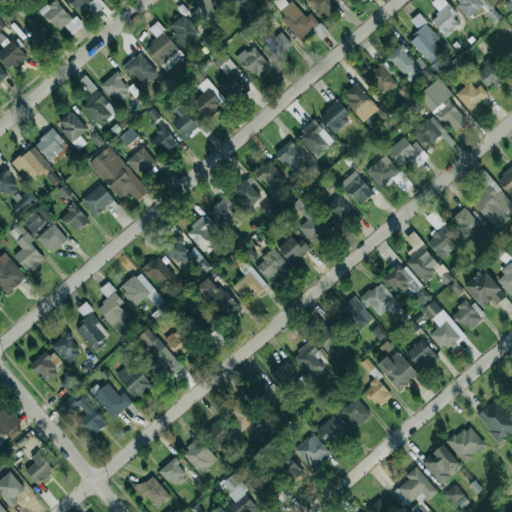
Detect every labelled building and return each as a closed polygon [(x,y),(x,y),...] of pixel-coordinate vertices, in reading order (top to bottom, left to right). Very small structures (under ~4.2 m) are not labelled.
[(83,25),(76,17),(72,20),(55,0),(52,0),(40,11),(58,32),(64,26),(72,35),(83,25)] [(66,0),(75,11),(85,3),(94,14),(103,7),(97,0),(66,0)] [(222,21),(212,6),(216,4),(213,0),(199,0),(193,5),(210,29),(222,21)] [(222,0),(233,12),(242,4),(251,14),(260,6),(254,0),(222,0)] [(305,17),(291,0),(286,5),(282,0),(276,6),(286,16),(282,20),(299,41),(312,30),(320,40),(328,34),(310,13),(305,17)] [(324,19),(340,6),(334,0),(309,0),(308,1),(324,19)] [(459,25),(452,17),(456,14),(444,0),(433,0),(431,2),(439,13),(430,20),(445,38),(459,25)] [(486,2),(484,0),(452,0),(469,18),(486,2)] [(408,41),(429,64),(442,53),(433,43),(439,38),(418,14),(410,21),(419,31),(408,41)] [(184,47),(198,35),(182,15),(167,28),(184,47)] [(184,56),(156,23),(148,29),(156,38),(145,48),(165,71),(184,56)] [(236,36),(245,44),(251,38),(243,29),(236,36)] [(0,57),(12,71),(26,58),(3,32),(0,34),(0,44),(3,47),(0,49),(0,57)] [(273,60),(292,47),(282,32),(263,46),(273,60)] [(255,79),(270,67),(252,45),(237,57),(255,79)] [(421,71),(400,45),(386,56),(407,81),(421,71)] [(141,86),(157,73),(139,53),(124,66),(141,86)] [(475,72),(492,90),(507,77),(490,59),(475,72)] [(226,75),(215,84),(232,103),(249,87),(225,60),(218,66),(226,75)] [(365,76),(382,96),(396,83),(389,75),(393,72),(383,61),(365,76)] [(131,89),(115,72),(101,86),(116,103),(131,89)] [(80,105),(99,128),(116,114),(88,78),(84,82),(94,94),(80,105)] [(467,121),(448,100),(453,95),(438,78),(419,95),(453,134),(467,121)] [(203,92),(192,103),(208,120),(226,103),(204,80),(197,86),(203,92)] [(469,110),(486,96),(472,80),(455,94),(469,110)] [(373,102),(355,83),(341,96),(359,115),(373,102)] [(406,99),(411,94),(403,85),(398,90),(406,99)] [(319,116),(332,132),(351,117),(337,100),(319,116)] [(171,123),(184,139),(202,123),(193,113),(189,117),(178,105),(173,110),(178,117),(171,123)] [(153,121),(159,117),(153,108),(146,113),(153,121)] [(87,129),(71,111),(55,125),(78,150),(86,143),(79,136),(87,129)] [(412,132),(426,148),(445,131),(431,115),(412,132)] [(296,136),(316,158),(333,141),(314,120),(296,136)] [(150,139),(165,156),(178,144),(163,127),(150,139)] [(137,136),(130,128),(119,137),(126,146),(137,136)] [(48,163),(64,152),(60,145),(63,143),(54,130),(34,142),(48,163)] [(406,170),(415,161),(419,166),(428,157),(414,141),(410,145),(403,137),(388,150),(406,170)] [(53,170),(32,146),(11,163),(18,171),(21,169),(31,180),(41,172),(45,177),(53,170)] [(88,164),(120,200),(128,192),(136,202),(148,191),(108,146),(88,164)] [(140,178),(157,163),(142,147),(125,162),(140,178)] [(366,170),(379,188),(392,178),(402,192),(410,186),(387,154),(366,170)] [(284,178),(267,160),(253,173),(270,191),(284,178)] [(511,166),(496,180),(511,198),(511,197),(511,166)] [(0,191),(7,199),(19,188),(3,169),(0,171),(0,191)] [(374,193),(354,171),(340,184),(360,206),(374,193)] [(468,199),(495,229),(511,213),(511,202),(484,172),(477,178),(483,186),(468,199)] [(231,190),(244,209),(259,198),(246,179),(231,190)] [(300,191),(292,181),(286,186),(294,196),(300,191)] [(114,201),(100,184),(81,200),(94,216),(114,201)] [(65,199),(71,193),(63,186),(58,191),(65,199)] [(11,207),(19,215),(37,198),(29,190),(11,207)] [(236,217),(230,210),(234,206),(225,196),(208,212),(223,229),(236,217)] [(323,206),(333,225),(351,215),(341,196),(323,206)] [(315,245),(332,229),(301,197),(293,204),(307,219),(298,228),(315,245)] [(278,210),(270,200),(258,210),(267,219),(278,210)] [(22,222),(32,233),(45,222),(48,226),(55,220),(41,204),(22,222)] [(89,222),(75,204),(61,215),(74,233),(89,222)] [(449,220),(464,238),(479,226),(464,207),(449,220)] [(441,258),(454,246),(448,239),(453,234),(433,211),(425,218),(437,232),(426,242),(441,258)] [(205,254),(223,238),(202,216),(185,232),(205,254)] [(33,239),(19,223),(8,233),(22,248),(13,256),(29,274),(45,260),(30,242),(33,239)] [(37,238),(52,254),(68,240),(53,224),(37,238)] [(442,266),(411,233),(405,239),(415,250),(403,260),(423,283),(442,266)] [(293,264),(308,249),(292,234),(277,249),(293,264)] [(191,256),(196,263),(202,258),(193,246),(188,249),(178,236),(162,248),(176,267),(191,256)] [(255,265),(271,283),(288,268),(272,250),(255,265)] [(0,285),(7,293),(25,278),(5,253),(0,256),(0,285)] [(142,269),(160,289),(174,275),(156,256),(142,269)] [(266,284),(246,262),(239,269),(245,275),(232,287),(246,303),(266,284)] [(400,262),(383,277),(403,300),(410,294),(421,306),(431,297),(400,262)] [(509,294),(511,291),(511,263),(496,278),(509,294)] [(491,301),(496,306),(506,296),(483,270),(464,287),(483,308),(491,301)] [(147,296),(156,309),(164,304),(141,271),(119,287),(132,307),(147,296)] [(196,287),(223,322),(238,310),(211,275),(196,287)] [(377,318),(397,303),(380,282),(361,297),(377,318)] [(132,322),(118,305),(123,302),(107,283),(99,289),(107,299),(96,308),(118,334),(132,322)] [(337,313),(356,333),(373,318),(354,297),(337,313)] [(451,314),(467,331),(484,316),(468,299),(451,314)] [(438,328),(430,335),(446,353),(465,336),(433,300),(422,310),(438,328)] [(95,353),(105,344),(102,340),(109,334),(84,303),(77,309),(85,319),(74,328),(95,353)] [(166,317),(171,324),(178,319),(173,312),(166,317)] [(194,330),(209,331),(210,314),(194,313),(194,330)] [(327,354),(346,342),(333,322),(315,334),(327,354)] [(165,337),(174,353),(192,342),(183,327),(165,337)] [(161,350),(164,348),(148,328),(136,338),(150,355),(142,362),(158,381),(175,367),(161,350)] [(68,364),(82,352),(65,333),(52,346),(68,364)] [(437,358),(422,339),(405,352),(420,371),(437,358)] [(316,359),(321,355),(309,342),(292,357),(311,378),(323,366),(316,359)] [(48,350),(30,364),(43,381),(61,366),(48,350)] [(399,390),(417,374),(395,350),(377,366),(399,390)] [(114,375),(136,399),(152,385),(129,360),(114,375)] [(284,361),(270,376),(285,392),(300,378),(284,361)] [(363,390),(377,408),(391,397),(377,379),(363,390)] [(123,392),(118,396),(107,383),(93,395),(112,419),(132,403),(123,392)] [(258,392),(269,409),(282,401),(271,384),(258,392)] [(107,423),(76,390),(62,404),(72,414),(79,407),(85,413),(78,420),(93,436),(107,423)] [(230,402),(239,423),(250,418),(240,397),(230,402)] [(371,415),(357,398),(340,412),(353,429),(371,415)] [(511,431),(511,418),(495,400),(476,417),(499,443),(511,431)] [(13,412),(9,416),(2,409),(0,411),(0,439),(7,433),(12,440),(21,431),(16,426),(21,422),(13,412)] [(329,444),(345,429),(332,416),(316,431),(329,444)] [(215,451),(233,441),(222,420),(204,429),(215,451)] [(464,463),(486,446),(468,424),(446,442),(464,463)] [(294,447),(310,470),(330,456),(314,433),(294,447)] [(181,454),(201,475),(217,460),(198,438),(181,454)] [(460,466),(443,444),(421,462),(439,483),(460,466)] [(30,458),(34,463),(25,470),(36,484),(53,471),(38,452),(30,458)] [(289,485),(302,472),(287,455),(273,467),(289,485)] [(188,477),(173,459),(159,470),(175,488),(188,477)] [(397,489),(412,507),(410,509),(412,511),(430,511),(427,508),(426,509),(422,504),(437,491),(415,467),(404,476),(407,480),(397,489)] [(0,491),(11,506),(25,494),(8,473),(0,479),(0,491)] [(235,501),(227,506),(231,511),(258,511),(259,511),(244,492),(246,490),(233,473),(221,483),(235,501)] [(153,510),(170,498),(152,474),(136,487),(153,510)] [(252,492),(266,501),(275,486),(260,478),(252,492)] [(201,494),(207,489),(198,480),(193,485),(201,494)] [(444,495),(453,505),(464,495),(454,485),(444,495)] [(367,511),(366,511),(392,511),(398,507),(387,494),(367,511)]
